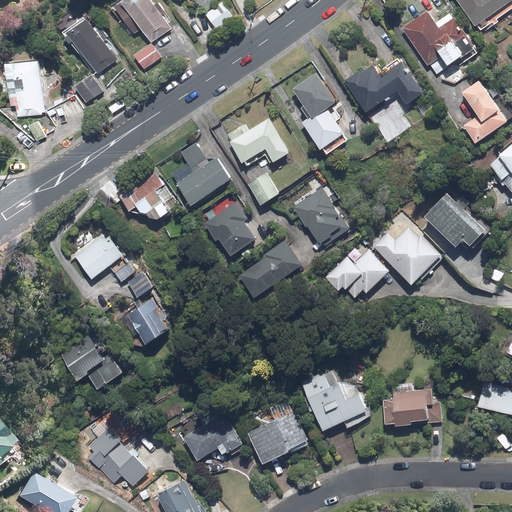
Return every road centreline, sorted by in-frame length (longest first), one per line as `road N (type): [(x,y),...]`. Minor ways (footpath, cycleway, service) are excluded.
road 1 (tertiary): [(2,215),(321,0)]
road 2 (residential): [(291,511),(367,479),(511,476)]
